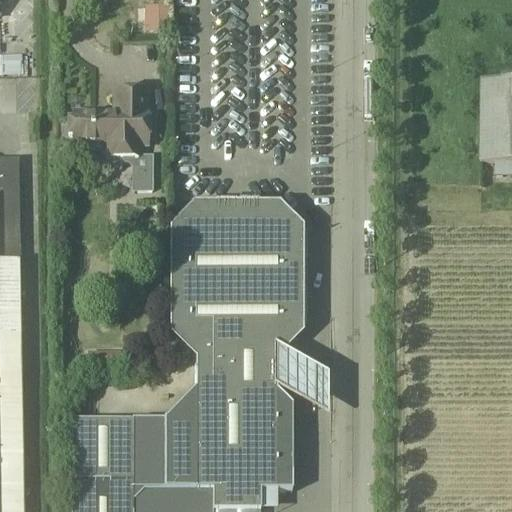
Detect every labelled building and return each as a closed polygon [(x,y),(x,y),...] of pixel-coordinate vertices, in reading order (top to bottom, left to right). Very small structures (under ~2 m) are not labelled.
[(157,9),(157,34),(169,34),(169,9),(157,9)] [(377,81),(376,34),(365,34),(367,81),(377,81)] [(511,85),(480,85),(480,167),(511,167),(511,85)] [(137,148),(146,148),(146,115),(143,115),(143,93),(113,93),(113,115),(71,115),(71,123),(67,126),(67,137),(71,140),(71,148),(104,148),(104,160),(136,160),(136,194),(151,194),(151,159),(137,159),(137,148)] [(366,121),(365,175),(378,175),(379,121),(366,121)] [(0,511),(21,511),(19,383),(16,163),(0,163),(0,511)] [(70,485),(69,511),(131,511),(131,507),(144,495),(194,495),(211,495),(210,511),(258,511),(258,495),(276,495),(291,495),(290,409),(275,393),(275,360),(301,334),(301,227),(279,206),(195,206),(169,232),(168,336),(194,362),(194,393),(163,424),(131,424),(70,424),(70,485)] [(87,355),(87,370),(120,370),(120,355),(87,355)]
